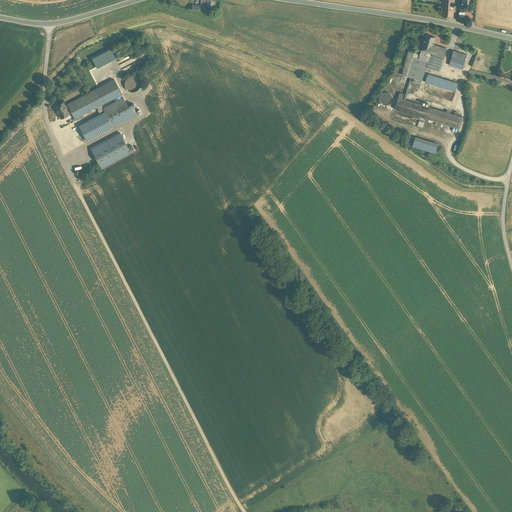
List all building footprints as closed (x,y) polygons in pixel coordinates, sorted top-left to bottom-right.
[(454,5),(443,4),(443,16),(452,16),(453,9),(454,5)] [(435,37),(426,34),(421,50),(430,53),(433,44),(435,37)] [(446,48),(433,44),(430,53),(444,57),(446,48)] [(112,48),(92,57),(97,67),(117,58),(112,48)] [(420,54),(409,50),(402,75),(411,77),(417,57),(418,58),(420,54)] [(430,53),(421,50),(420,54),(418,58),(420,58),(428,61),(441,65),(444,57),(430,53)] [(467,54),(453,50),(450,59),(464,63),(467,54)] [(428,61),(420,58),(413,78),(422,81),(426,67),(428,61)] [(464,63),(450,59),(449,65),(462,69),(464,63)] [(441,65),(428,61),(426,67),(439,71),(441,65)] [(458,83),(428,74),(425,82),(455,91),(458,83)] [(140,87),(140,84),(140,81),(138,78),(135,76),(132,76),(129,76),(127,78),(125,81),(124,84),(125,87),(127,89),(129,91),(132,92),(136,91),(138,89),(140,87)] [(67,104),(69,108),(75,118),(96,107),(99,105),(122,94),(114,79),(67,104)] [(392,100),(393,98),(392,95),(391,93),(388,91),(386,91),(383,92),(381,93),(380,95),(379,98),(380,100),(381,102),(383,104),(386,104),(389,104),(391,102),(392,100)] [(123,97),(103,108),(105,112),(113,127),(139,113),(133,103),(128,106),(123,97)] [(426,118),(429,107),(398,97),(395,109),(426,118)] [(63,102),(55,106),(61,118),(69,114),(67,110),(69,108),(67,104),(64,105),(63,102)] [(100,114),(78,125),(87,141),(113,127),(105,112),(103,108),(102,105),(100,106),(99,105),(96,107),(100,114)] [(462,116),(429,107),(426,118),(458,128),(462,116)] [(424,120),(394,111),(392,119),(422,128),(424,120)] [(120,132),(90,148),(101,169),(134,151),(131,145),(128,147),(120,132)] [(438,147),(414,139),(412,146),(436,153),(438,147)]
